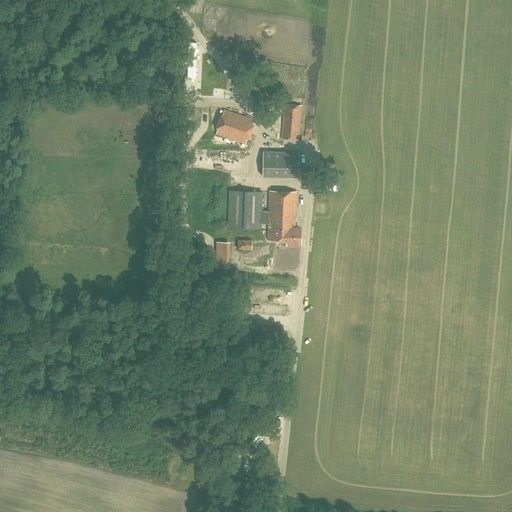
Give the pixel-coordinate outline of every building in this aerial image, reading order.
[(195,79),(197,43),(189,43),(188,79),(195,79)] [(303,105),(284,104),(282,139),(282,138),(299,139),(299,140),(303,105)] [(249,140),(254,125),(252,124),(254,119),(225,109),(223,114),(221,114),(216,129),(218,129),(216,134),(245,144),(247,139),(249,140)] [(299,152),(263,151),(263,176),(299,177),(299,152)] [(300,244),(300,228),(295,228),(297,191),(270,191),(269,211),(261,210),(262,192),(230,190),(229,227),(261,228),(261,223),(269,224),(268,240),(288,241),(288,244),(300,244)] [(252,249),(252,239),(239,240),(239,250),(252,249)] [(227,285),(228,267),(230,267),(230,242),(217,242),(217,267),(216,267),(216,284),(227,285)]
